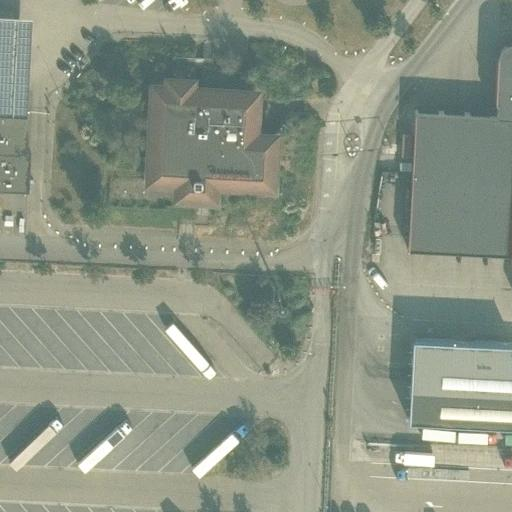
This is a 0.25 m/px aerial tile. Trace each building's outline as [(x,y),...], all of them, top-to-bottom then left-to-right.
[(31,10),(0,8),(0,108),(18,110),(27,110),(31,10)] [(414,109),(408,235),(511,240),(511,46),(501,56),(500,55),(499,54),(498,55),(496,106),(490,106),(490,113),(414,109)] [(250,139),(252,96),(187,93),(188,85),(170,85),(170,92),(156,91),(151,180),(180,181),(179,195),(211,197),(211,183),(269,186),(271,140),(250,139)] [(24,122),(20,115),(18,110),(2,98),(0,97),(0,189),(28,191),(30,152),(25,151),(26,138),(24,122)] [(511,342),(412,338),(407,420),(511,424),(511,342)]
